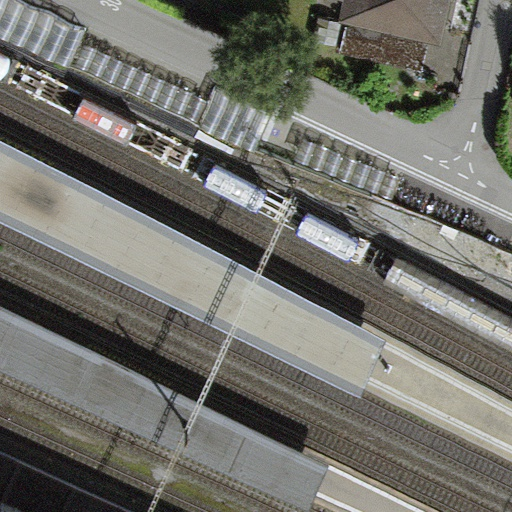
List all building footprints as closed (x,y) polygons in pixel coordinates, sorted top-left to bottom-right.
[(342,0),(339,17),(420,33),(431,35),(438,0),(342,0)] [(420,33),(339,17),(332,51),(413,67),(420,33)] [(0,214),(359,384),(381,333),(0,132),(0,214)] [(0,356),(308,497),(326,458),(128,358),(0,297),(0,356)] [(0,511),(32,511),(0,497),(0,511)]
